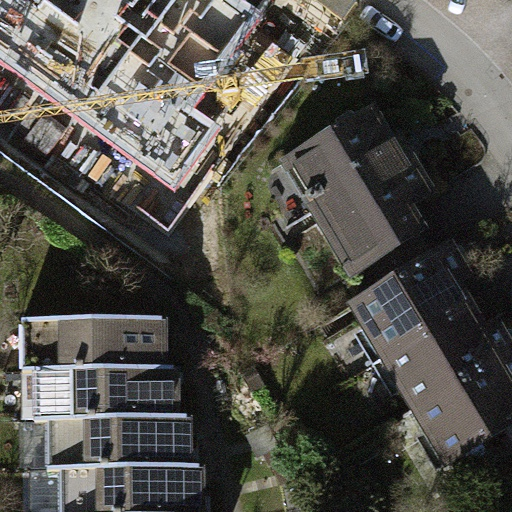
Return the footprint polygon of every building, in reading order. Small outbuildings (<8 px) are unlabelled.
[(43,0),(39,7),(29,0),(2,0),(0,3),(0,50),(176,178),(212,129),(183,108),(249,18),(225,0),(43,0)] [(397,139),(380,109),(283,166),(354,285),(376,273),(386,290),(437,260),(428,244),(435,239),(419,212),(442,199),(414,151),(404,135),(397,139)] [(388,369),(482,314),(468,291),(479,284),(458,248),(437,260),(386,290),(352,310),(388,369)] [(388,369),(417,420),(511,364),(511,336),(504,324),(492,331),(482,314),(388,369)] [(35,377),(173,375),(172,325),(25,327),(26,377),(35,377)] [(511,364),(417,420),(450,476),(511,439),(511,364)] [(52,427),(185,425),(184,375),(173,375),(35,377),(36,427),(52,427)] [(64,477),(197,474),(196,425),(185,425),(52,427),(53,477),(64,477)] [(209,511),(209,474),(197,474),(64,477),(64,511),(209,511)]
